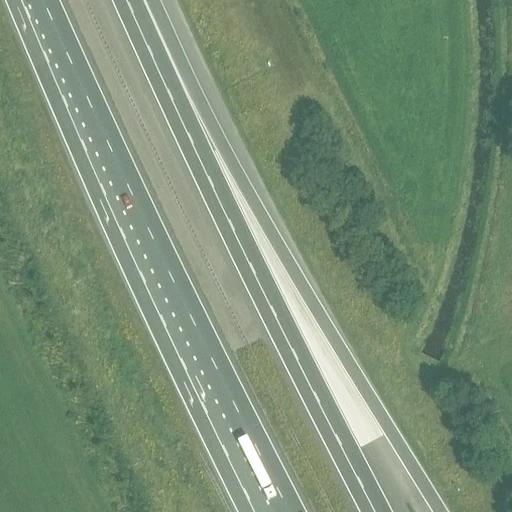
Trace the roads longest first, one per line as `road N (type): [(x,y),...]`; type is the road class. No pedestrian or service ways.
road 1 (motorway): [(44,0),(288,511)]
road 2 (motorway): [(439,511),(170,93)]
road 3 (motorway): [(375,511),(170,93)]
